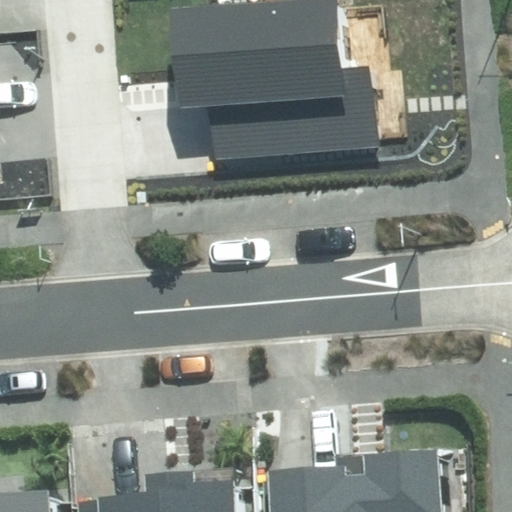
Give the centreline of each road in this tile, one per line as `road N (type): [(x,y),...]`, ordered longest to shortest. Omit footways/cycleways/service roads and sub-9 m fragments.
road 1 (residential): [(511,278),(96,308)]
road 2 (residential): [(96,308),(75,0)]
